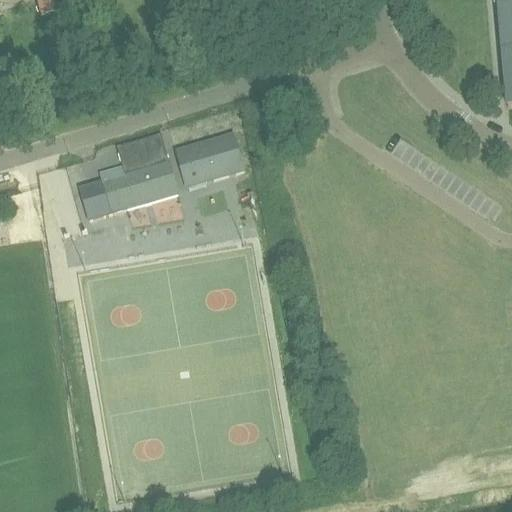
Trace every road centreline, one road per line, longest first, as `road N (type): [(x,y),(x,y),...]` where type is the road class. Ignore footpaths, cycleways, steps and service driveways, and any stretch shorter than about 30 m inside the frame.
road 1 (unclassified): [(0,161),(309,63)]
road 2 (residential): [(511,236),(341,126),(309,63)]
road 3 (residential): [(511,151),(460,125),(384,35)]
